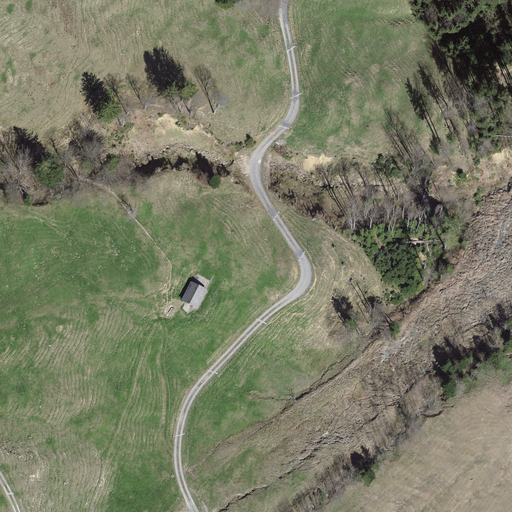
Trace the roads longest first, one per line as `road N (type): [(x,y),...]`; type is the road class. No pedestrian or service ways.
road 1 (track): [(198,511),(177,461),(186,408),(312,282),(271,214),(258,170),(285,127)]
road 2 (track): [(285,127),(296,91),(283,0)]
